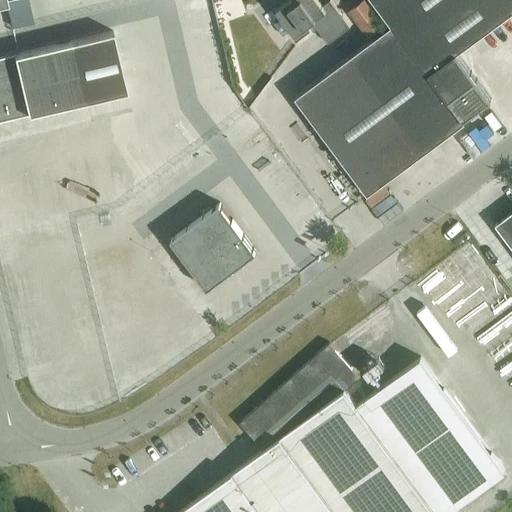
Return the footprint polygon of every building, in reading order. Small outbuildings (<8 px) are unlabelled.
[(291,31),(297,39),(315,26),(328,44),(351,27),(331,0),(323,6),(318,0),(290,0),(276,10),(282,18),(274,24),(283,36),(291,31)] [(511,12),(511,0),(373,0),(392,25),(296,97),(368,194),(466,122),(450,101),(477,80),(457,54),(511,12)] [(364,0),(350,11),(370,37),(386,25),(367,0),(364,0)] [(0,58),(0,121),(127,91),(113,32),(0,58)] [(257,252),(220,203),(171,240),(208,289),(257,252)] [(511,212),(496,225),(511,246),(511,212)] [(330,343),(240,423),(264,450),(179,511),(450,511),(505,471),(421,358),(357,406),(346,390),(360,378),(330,343)]
